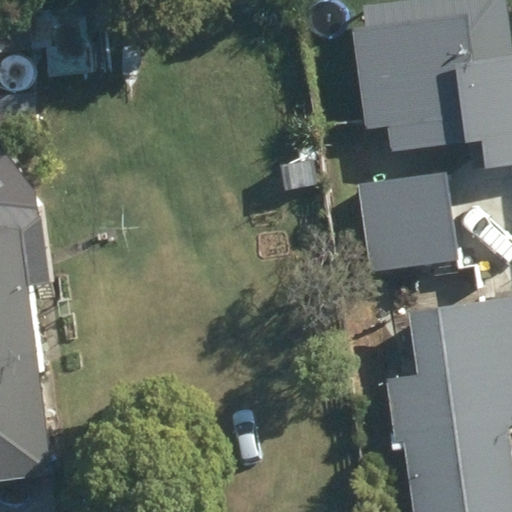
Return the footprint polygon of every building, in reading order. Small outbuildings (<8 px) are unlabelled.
[(100,6),(47,8),(49,80),(103,79),(100,6)] [(35,15),(9,18),(12,50),(38,48),(35,15)] [(48,126),(45,96),(10,99),(13,130),(48,126)] [(14,187),(35,172),(7,133),(0,137),(0,482),(74,473),(43,228),(14,187)] [(511,165),(485,169),(495,252),(511,250),(511,165)] [(444,384),(410,389),(419,451),(427,450),(436,511),(511,511),(511,302),(433,314),(444,384)]
